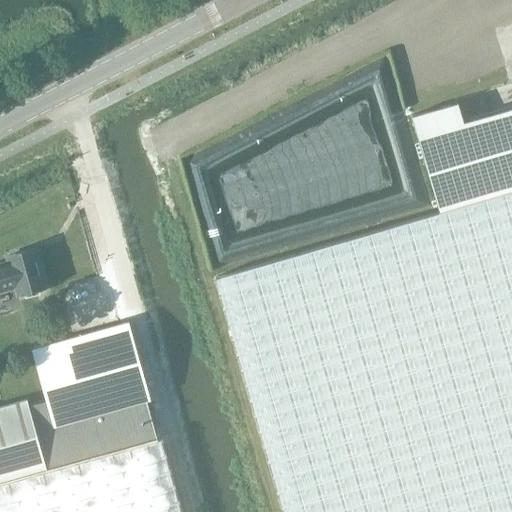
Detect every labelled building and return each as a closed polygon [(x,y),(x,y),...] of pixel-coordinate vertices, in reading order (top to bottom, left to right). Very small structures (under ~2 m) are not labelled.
[(410,116),(438,212),(511,190),(511,106),(462,121),(457,102),(410,116)] [(511,511),(511,190),(438,212),(215,277),(283,511),(511,511)] [(18,296),(43,288),(33,250),(8,257),(9,263),(0,265),(0,290),(16,286),(18,296)] [(45,395),(26,400),(46,470),(156,439),(145,400),(148,399),(126,322),(32,348),(45,395)] [(0,482),(46,470),(26,400),(0,406),(0,482)] [(156,439),(46,470),(0,482),(0,511),(179,511),(159,439),(156,439)]
